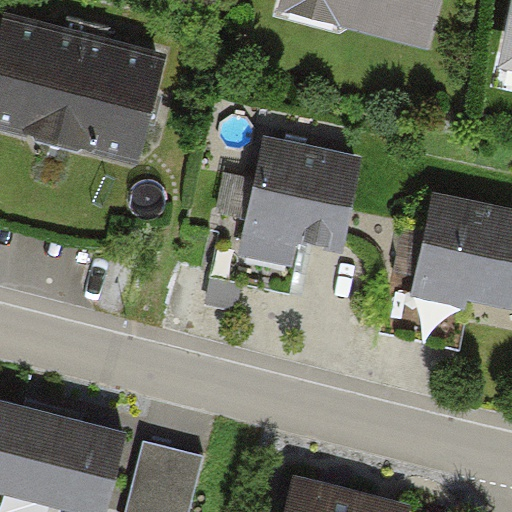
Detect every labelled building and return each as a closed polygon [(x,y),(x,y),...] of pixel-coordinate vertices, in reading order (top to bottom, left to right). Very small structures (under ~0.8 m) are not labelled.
[(256,0),(255,6),(436,52),(448,0),(256,0)] [(511,0),(497,73),(511,76),(511,0)] [(8,16),(0,48),(0,131),(140,167),(168,57),(8,16)] [(363,161),(262,141),(243,239),(343,259),(363,161)] [(511,314),(511,214),(433,198),(413,296),(511,316),(511,314)] [(108,511),(129,436),(0,401),(0,493),(69,511),(108,511)] [(196,511),(211,459),(149,443),(131,511),(196,511)] [(411,511),(413,504),(295,477),(286,511),(411,511)]
